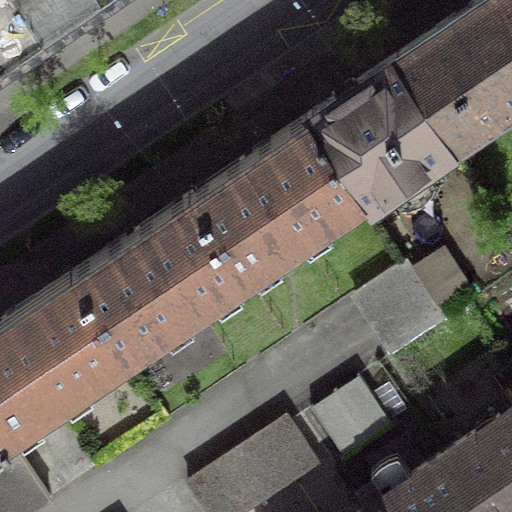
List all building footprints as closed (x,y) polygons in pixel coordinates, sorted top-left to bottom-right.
[(0,0),(0,65),(47,34),(23,0),(0,0)] [(23,0),(47,34),(98,0),(23,0)] [(511,0),(471,0),(393,53),(453,140),(511,99),(511,0)] [(453,140),(393,53),(307,110),(363,193),(366,198),(453,140)] [(363,193),(307,110),(188,189),(245,273),(363,193)] [(245,273),(188,189),(69,269),(126,353),(245,273)] [(406,254),(354,289),(393,348),(446,313),(406,254)] [(126,353),(69,269),(0,315),(0,422),(7,433),(126,353)] [(358,372),(311,403),(342,450),(389,418),(358,372)] [(441,449),(483,511),(511,511),(511,406),(501,414),(499,411),(441,449)] [(209,511),(238,511),(318,459),(288,414),(188,480),(209,511)] [(7,433),(0,422),(0,500),(7,511),(22,511),(49,494),(7,433)] [(386,491),(354,511),(483,511),(441,449),(384,488),(386,491)]
